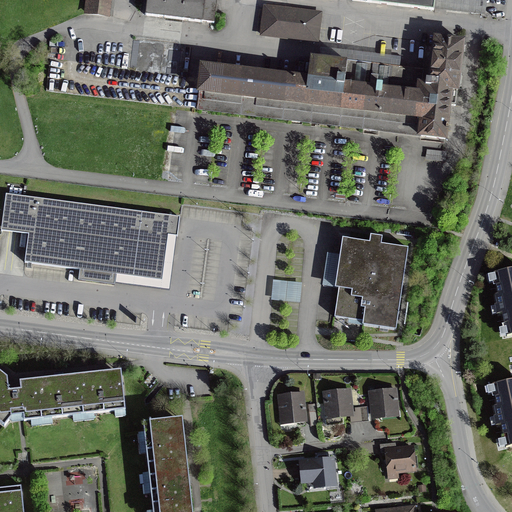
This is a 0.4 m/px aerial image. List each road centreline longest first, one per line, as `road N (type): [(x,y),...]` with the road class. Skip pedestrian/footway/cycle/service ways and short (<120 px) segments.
road 1 (residential): [(0,165),(416,218)]
road 2 (tertiary): [(511,91),(485,214),(445,329),(429,352)]
road 3 (tertiary): [(0,326),(256,357)]
road 4 (tertiary): [(256,357),(410,359),(429,352)]
road 5 (residential): [(487,511),(472,492),(448,391),(429,352)]
road 6 (residential): [(256,357),(268,511)]
